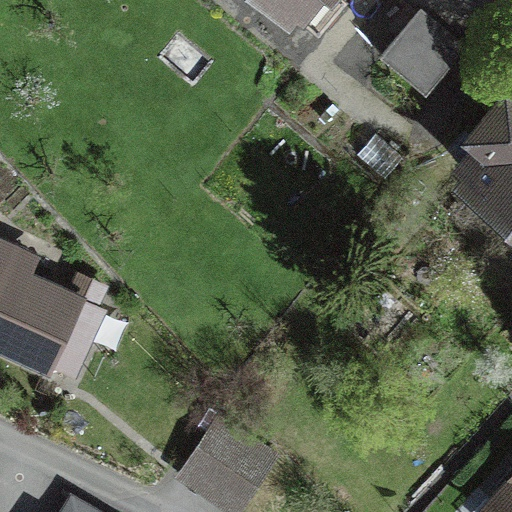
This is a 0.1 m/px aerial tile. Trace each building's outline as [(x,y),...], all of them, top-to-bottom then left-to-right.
[(281,0),(318,30),(342,0),(281,0)] [(418,10),(381,54),(425,92),(463,47),(418,10)] [(478,141),(460,163),(475,176),(472,180),(511,212),(511,95),(506,91),(470,134),(478,141)] [(374,133),(356,155),(383,178),(402,156),(374,133)] [(0,339),(46,360),(59,334),(80,344),(97,306),(24,273),(31,257),(0,243),(0,339)] [(216,420),(182,469),(238,508),(272,458),(216,420)] [(511,511),(511,484),(495,503),(505,511),(511,511)]
